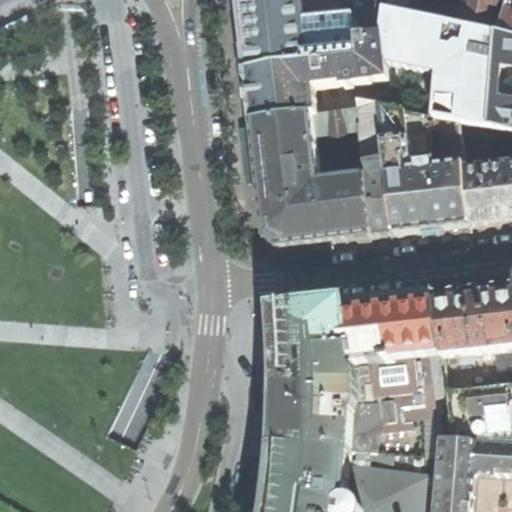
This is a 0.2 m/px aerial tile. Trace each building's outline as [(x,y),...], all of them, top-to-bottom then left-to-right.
[(241,0),(245,28),(250,77),(312,69),(312,60),(317,60),(316,51),(316,48),(315,34),(320,33),(320,27),(330,26),(332,67),(362,64),(358,6),(347,4),(329,0),(241,0)] [(347,0),(347,4),(358,6),(497,36),(502,36),(508,0),(347,0)] [(511,0),(508,0),(502,36),(511,38),(511,0)] [(253,96),(257,128),(320,119),(317,93),(346,89),(347,92),(392,85),(390,66),(439,77),(435,119),(460,124),(491,129),(497,36),(358,6),(362,64),(332,67),(312,69),(250,77),(253,96)] [(497,36),(491,129),(511,132),(511,38),(502,36),(497,36)] [(320,119),(257,128),(264,189),(270,243),(282,252),(340,245),(397,239),(382,110),(362,106),(363,114),(320,119)] [(460,124),(435,119),(382,110),(397,239),(429,235),(473,230),(467,175),(460,124)] [(511,225),(511,168),(502,169),(502,171),(467,175),(473,230),(511,225)] [(281,428),(280,451),(351,455),(378,457),(376,435),(412,431),(411,421),(424,420),(423,411),(434,410),(428,359),(444,357),(445,361),(497,355),(501,390),(449,396),(455,441),(511,443),(511,290),(480,294),(347,309),(278,317),(281,354),(281,363),(283,399),(281,428)] [(511,511),(511,448),(455,445),(444,445),(442,474),(440,475),(437,511),(511,511)] [(424,511),(428,483),(400,479),(398,491),(362,487),(363,477),(350,476),(351,455),(280,451),(275,502),(273,511),(424,511)]
